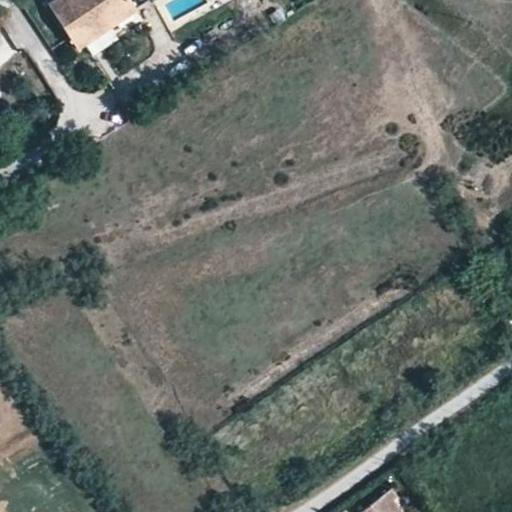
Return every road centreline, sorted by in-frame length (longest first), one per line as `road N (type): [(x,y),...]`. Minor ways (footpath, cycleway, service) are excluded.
road 1 (track): [(297,511),(511,364)]
road 2 (unclassified): [(13,13),(77,112),(73,132),(0,178)]
